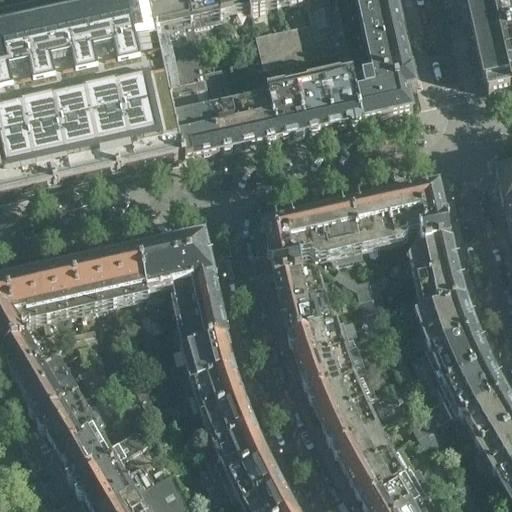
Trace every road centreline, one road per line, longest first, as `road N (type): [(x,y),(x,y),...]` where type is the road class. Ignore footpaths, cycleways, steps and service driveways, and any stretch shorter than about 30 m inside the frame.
road 1 (residential): [(242,202),(270,365),(331,511)]
road 2 (residential): [(0,253),(242,202)]
road 3 (residential): [(242,202),(463,151)]
road 4 (residential): [(511,342),(493,293),(463,151)]
road 5 (residential): [(463,151),(431,0)]
